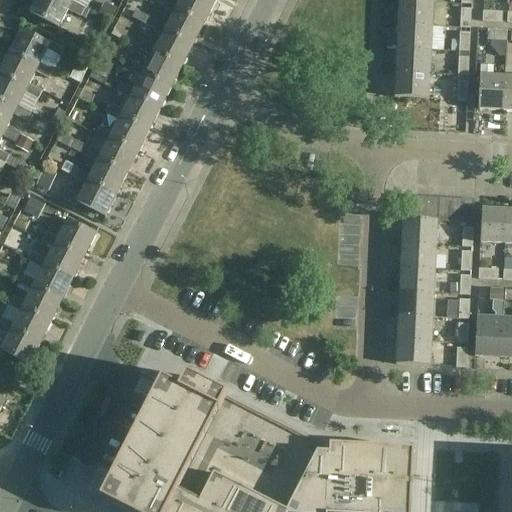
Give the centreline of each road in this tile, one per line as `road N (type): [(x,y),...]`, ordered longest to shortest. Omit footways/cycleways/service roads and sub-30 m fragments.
road 1 (residential): [(361,406),(336,403),(113,287)]
road 2 (residential): [(361,406),(380,148)]
road 3 (unclassified): [(11,487),(113,287)]
road 4 (unclassified): [(113,287),(214,96)]
road 5 (residential): [(214,96),(283,129),(380,148)]
road 6 (residential): [(511,415),(361,406)]
road 7 (residential): [(380,148),(511,155)]
